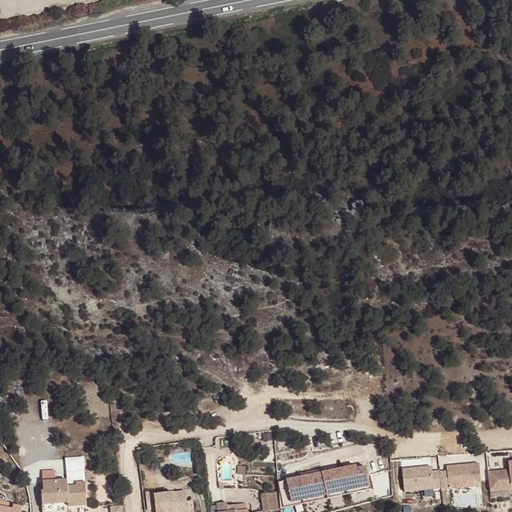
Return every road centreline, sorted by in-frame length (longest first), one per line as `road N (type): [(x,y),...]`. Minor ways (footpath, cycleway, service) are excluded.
road 1 (residential): [(375,424),(127,439),(137,511)]
road 2 (secondary): [(254,0),(61,38)]
road 3 (residential): [(505,437),(375,424)]
